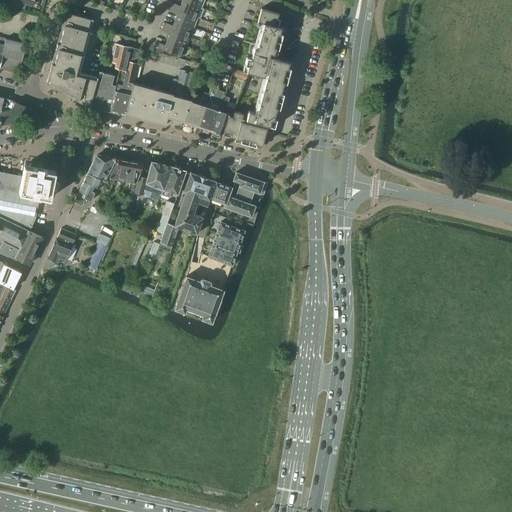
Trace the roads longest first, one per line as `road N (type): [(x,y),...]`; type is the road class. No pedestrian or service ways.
road 1 (secondary): [(316,174),(316,283),(285,511)]
road 2 (secondary): [(312,511),(342,331),(343,180)]
road 3 (residential): [(316,174),(84,132)]
road 4 (residential): [(0,337),(68,187),(84,132)]
road 5 (residential): [(511,218),(343,180)]
road 6 (primary): [(161,511),(0,474)]
road 7 (secondary): [(343,180),(359,34)]
road 8 (secondary): [(344,30),(316,174)]
